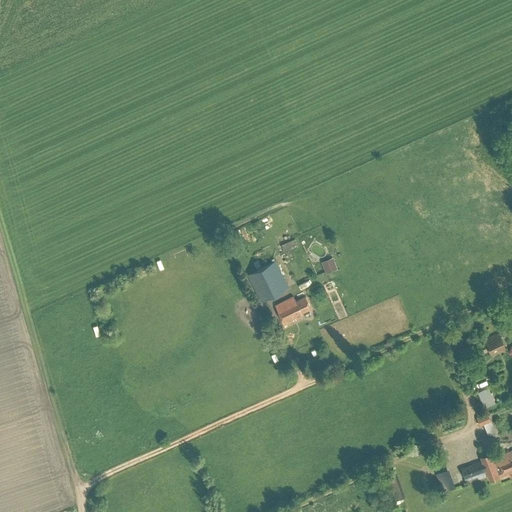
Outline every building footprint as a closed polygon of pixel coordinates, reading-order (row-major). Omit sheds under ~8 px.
[(281,243),(290,260),(294,258),(289,247),(298,242),(295,236),(281,243)] [(326,272),(337,268),(333,257),(321,261),(326,272)] [(315,271),(322,267),(317,258),(310,262),(315,271)] [(347,258),(335,264),(340,274),(351,268),(347,258)] [(246,273),(260,300),(288,287),(287,285),(277,263),(274,259),(246,273)] [(274,304),(284,323),(303,314),(302,311),(311,307),(305,294),(296,299),(294,294),(274,304)] [(489,350),(491,355),(505,349),(499,334),(476,344),(481,354),(489,350)] [(476,418),(481,427),(491,422),(486,413),(476,418)] [(436,461),(429,448),(424,450),(432,464),(436,461)] [(462,467),(466,480),(479,476),(486,473),(489,480),(507,472),(509,476),(511,474),(511,448),(502,452),(504,457),(493,462),(489,452),(480,456),(482,460),(474,463),(462,467)]
